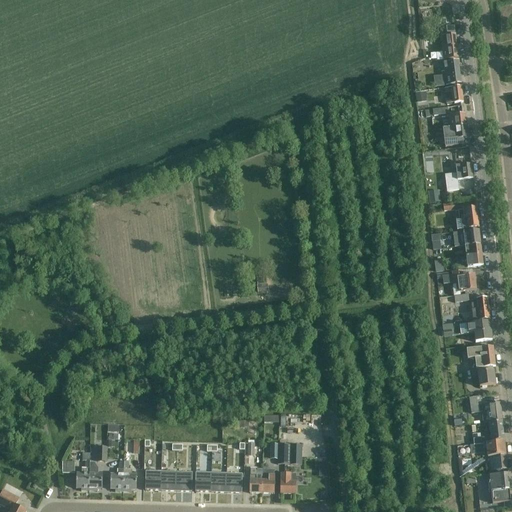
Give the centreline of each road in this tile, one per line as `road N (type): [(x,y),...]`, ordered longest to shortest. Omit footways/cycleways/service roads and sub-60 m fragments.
road 1 (residential): [(52,507),(42,400),(70,354),(104,337),(315,308),(322,313),(345,506),(339,511)]
road 2 (tertiary): [(511,418),(461,0)]
road 3 (residential): [(213,511),(52,507)]
road 4 (residential): [(511,220),(497,90)]
